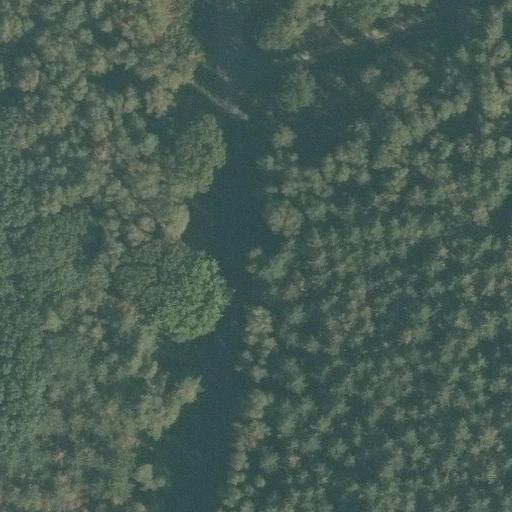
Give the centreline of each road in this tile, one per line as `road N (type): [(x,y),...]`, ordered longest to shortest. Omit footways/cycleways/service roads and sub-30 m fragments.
road 1 (track): [(227,0),(223,338),(193,511)]
road 2 (track): [(473,0),(294,57),(228,65)]
